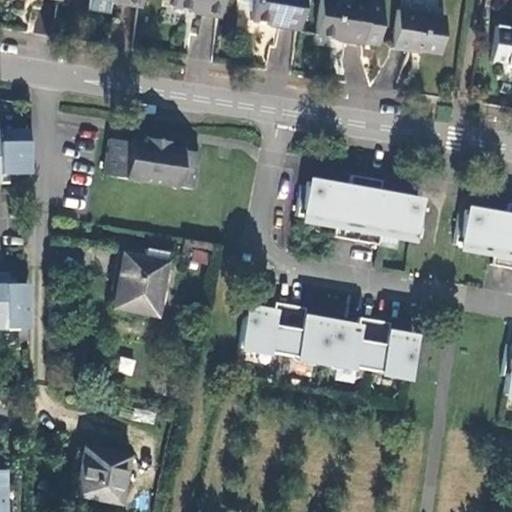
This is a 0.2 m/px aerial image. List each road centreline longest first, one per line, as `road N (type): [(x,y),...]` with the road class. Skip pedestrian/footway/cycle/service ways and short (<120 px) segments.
road 1 (residential): [(281,107),(260,243),(272,261),(511,305)]
road 2 (secondary): [(0,66),(281,107)]
road 3 (secondary): [(281,107),(511,147)]
